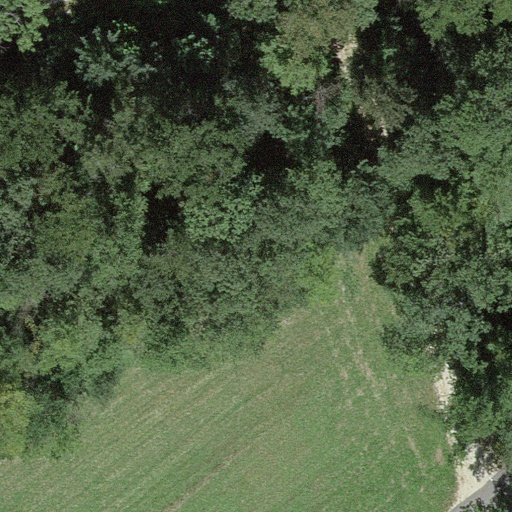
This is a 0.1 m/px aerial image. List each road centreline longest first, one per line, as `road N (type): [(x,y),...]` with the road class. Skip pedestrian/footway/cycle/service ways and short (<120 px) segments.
road 1 (track): [(488,511),(411,208),(333,0)]
road 2 (track): [(0,14),(152,0)]
